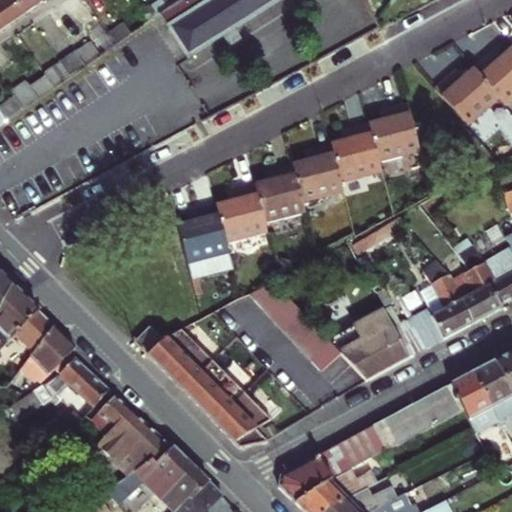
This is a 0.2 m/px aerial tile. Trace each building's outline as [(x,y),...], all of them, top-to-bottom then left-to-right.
[(25,14),(15,0),(0,0),(0,11),(9,25),(17,20),(25,14)] [(40,3),(37,0),(15,0),(25,14),(32,9),(40,3)] [(157,0),(138,12),(147,26),(161,17),(159,14),(181,0),(157,0)] [(161,17),(188,59),(283,0),(181,0),(159,14),(161,17)] [(283,0),(188,59),(194,70),(306,0),(283,0)] [(0,30),(1,30),(9,25),(0,11),(0,30)] [(123,26),(108,36),(108,37),(115,47),(131,37),(123,26)] [(91,44),(75,55),(85,68),(100,57),(93,47),(91,44)] [(493,52),(472,69),(498,99),(505,107),(511,100),(511,51),(510,49),(500,59),(493,52)] [(68,79),(85,68),(75,55),(59,66),(68,79)] [(59,66),(44,76),(46,79),(53,90),(68,79),(59,66)] [(454,71),(433,90),(467,128),(498,99),(472,69),(462,79),(454,71)] [(46,79),(30,89),(37,100),(53,90),(46,79)] [(37,100),(30,89),(26,84),(10,95),(14,100),(21,111),(37,100)] [(14,100),(0,108),(0,117),(4,123),(21,111),(14,100)] [(382,122),(368,126),(378,164),(419,152),(407,106),(380,112),(382,122)] [(378,164),(368,126),(341,133),(343,143),(330,146),(340,184),(380,174),(378,164)] [(304,162),(292,165),(302,204),(343,194),(340,184),(330,146),(302,153),(304,162)] [(267,183),(255,186),(265,224),(305,214),(302,204),(292,165),(264,172),(267,183)] [(265,224),(255,186),(225,193),(228,203),(216,206),(226,245),(268,234),(265,224)] [(226,245),(216,206),(188,213),(190,223),(177,227),(191,281),(197,279),(232,270),(226,245)] [(490,287),(499,307),(511,299),(511,236),(507,239),(511,249),(485,263),(495,283),(490,287)] [(467,242),(451,250),(457,257),(471,248),(467,242)] [(495,283),(485,263),(481,265),(471,248),(457,257),(449,262),(456,273),(459,272),(462,277),(457,281),(452,283),(465,306),(464,311),(472,325),(478,322),(501,309),(499,307),(490,287),(495,283)] [(426,350),(472,325),(464,311),(465,306),(452,283),(449,277),(436,262),(422,273),(436,300),(443,312),(434,316),(413,326),(426,350)] [(459,272),(456,273),(453,274),(457,281),(462,277),(459,272)] [(0,307),(10,288),(3,280),(0,277),(0,307)] [(197,279),(191,281),(195,297),(201,295),(197,279)] [(273,282),(249,295),(321,373),(340,356),(326,340),(273,282)] [(31,308),(10,288),(0,307),(0,350),(15,337),(32,355),(51,329),(31,308)] [(428,303),(434,316),(443,312),(436,300),(428,303)] [(407,360),(382,310),(326,340),(340,356),(365,382),(407,360)] [(149,328),(134,343),(147,357),(162,341),(149,328)] [(51,329),(32,355),(9,385),(14,388),(16,385),(18,387),(29,373),(40,384),(69,355),(73,351),(62,340),(51,329)] [(273,428),(179,332),(162,341),(147,357),(240,450),(267,443),(256,432),(273,428)] [(511,354),(494,364),(511,397),(511,354)] [(94,408),(109,393),(91,376),(73,359),(56,378),(43,387),(52,401),(51,402),(54,406),(60,401),(57,397),(70,385),(94,408)] [(492,365),(472,375),(499,425),(511,417),(511,397),(494,364),(492,365)] [(499,425),(472,375),(449,387),(462,413),(475,437),(499,425)] [(387,451),(395,446),(396,448),(462,413),(449,387),(374,427),(387,451)] [(22,401),(10,408),(18,420),(45,399),(38,390),(22,401)] [(91,423),(103,435),(128,410),(115,398),(91,423)] [(103,435),(121,453),(147,428),(138,419),(128,410),(103,435)] [(75,413),(64,420),(72,430),(81,424),(82,423),(75,413)] [(34,435),(45,449),(54,443),(72,430),(64,420),(61,415),(34,435)] [(72,430),(54,443),(59,450),(85,431),(81,424),(72,430)] [(295,506),(326,486),(387,451),(374,427),(280,477),(277,488),(286,497),(295,506)] [(121,453),(139,471),(151,463),(155,465),(171,450),(159,439),(147,428),(121,453)] [(151,463),(139,471),(125,480),(98,498),(103,506),(110,501),(121,511),(135,511),(154,495),(160,502),(175,488),(179,491),(187,484),(186,476),(193,469),(183,458),(172,448),(171,450),(155,465),(151,463)] [(511,454),(490,465),(495,475),(511,465),(511,454)] [(160,502),(170,511),(177,511),(188,500),(191,503),(209,485),(201,477),(193,469),(186,476),(187,484),(179,491),(175,488),(160,502)] [(77,510),(78,510),(98,498),(125,480),(119,471),(72,501),(77,510)] [(367,474),(335,493),(326,486),(295,506),(300,511),(331,511),(366,490),(374,486),(367,474)] [(209,485),(191,503),(188,500),(177,511),(209,511),(222,498),(216,492),(209,485)] [(366,490),(331,511),(372,511),(382,507),(395,500),(390,488),(370,498),(366,490)] [(395,500),(382,507),(384,511),(399,511),(408,508),(402,497),(395,500)] [(98,498),(78,510),(79,511),(107,511),(103,506),(98,498)] [(59,510),(59,511),(74,511),(77,510),(72,501),(59,510)]
